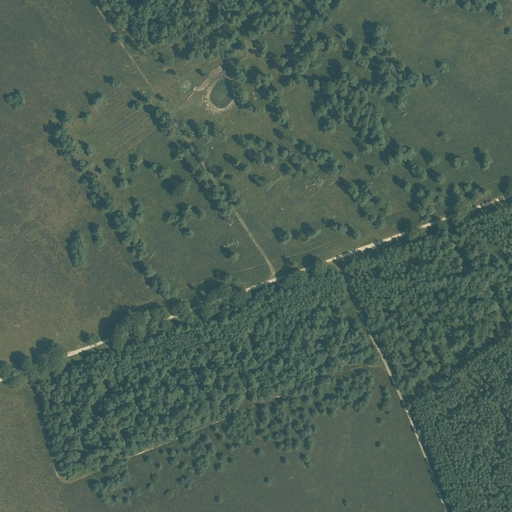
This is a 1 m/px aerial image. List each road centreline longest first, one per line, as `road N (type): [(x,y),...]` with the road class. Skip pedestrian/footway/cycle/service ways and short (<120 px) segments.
road 1 (unknown): [(0,353),(81,332),(171,292),(511,175)]
road 2 (track): [(19,373),(35,397),(56,475),(68,482),(353,369),(373,342)]
road 3 (track): [(334,259),(0,380)]
road 4 (track): [(91,0),(276,278)]
road 5 (track): [(446,511),(334,259)]
road 6 (track): [(511,194),(334,259)]
